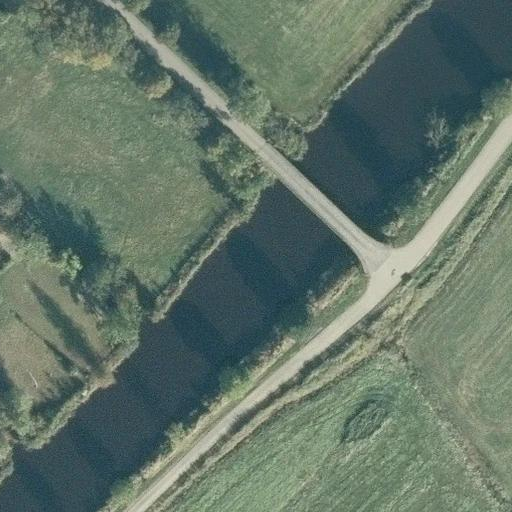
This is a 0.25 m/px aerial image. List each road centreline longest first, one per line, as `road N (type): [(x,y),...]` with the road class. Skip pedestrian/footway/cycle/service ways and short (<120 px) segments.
road 1 (unclassified): [(390,271),(99,0)]
road 2 (residential): [(133,511),(390,271)]
road 3 (unclassified): [(390,271),(511,139)]
